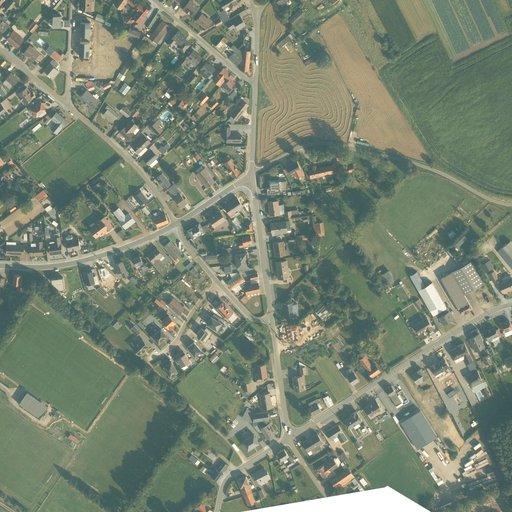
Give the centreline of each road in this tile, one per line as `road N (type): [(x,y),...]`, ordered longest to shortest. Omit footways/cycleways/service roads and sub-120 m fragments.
road 1 (unclassified): [(251,172),(322,142),(430,169),(511,205)]
road 2 (unclassified): [(288,438),(511,304)]
road 3 (residential): [(175,224),(79,262),(0,265)]
road 4 (residential): [(67,106),(134,166),(175,224)]
road 5 (unclassified): [(272,320),(253,180)]
road 6 (unclassified): [(153,0),(255,85)]
road 7 (track): [(426,511),(474,438),(511,413)]
